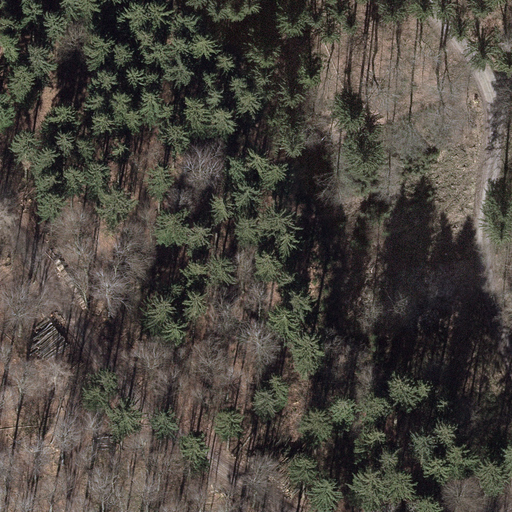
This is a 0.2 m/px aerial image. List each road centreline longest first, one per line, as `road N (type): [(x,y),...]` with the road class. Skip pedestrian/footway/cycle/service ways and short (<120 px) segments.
road 1 (track): [(419,0),(506,91),(481,263),(511,363)]
road 2 (track): [(0,221),(111,385),(224,489),(271,511)]
